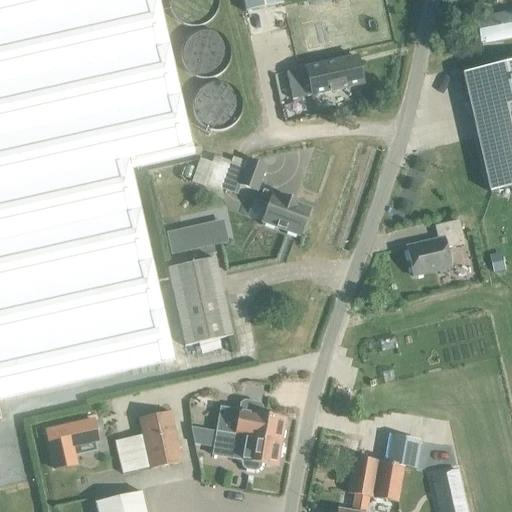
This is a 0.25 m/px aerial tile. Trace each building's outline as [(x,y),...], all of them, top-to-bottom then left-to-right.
[(0,0),(0,400),(174,361),(131,170),(193,156),(158,0),(0,0)] [(221,2),(221,1),(221,0),(173,0),(173,1),(174,8),(176,13),(180,18),(184,22),(187,23),(192,25),(196,25),(202,25),(206,24),(211,21),(214,19),(217,15),(219,11),(221,7),(221,2)] [(283,5),(281,0),(241,0),(244,13),(283,5)] [(480,45),(511,39),(511,12),(475,20),(480,45)] [(233,55),(233,54),(233,49),(231,44),(229,39),(226,36),(219,31),(214,30),(210,29),(205,30),(200,31),(193,35),(190,38),(187,43),(185,47),(184,52),(184,57),(186,61),(190,69),(193,73),(197,76),(203,78),(207,78),(212,78),(217,77),(225,73),(228,69),(231,64),(233,60),(233,55)] [(357,63),(356,59),(356,58),(297,71),(285,73),(292,100),(312,96),(362,85),(357,63)] [(489,193),(511,188),(511,62),(462,74),(489,193)] [(244,107),(244,105),(243,97),(240,92),(238,89),(234,85),(229,83),(223,81),(219,81),(216,81),(210,83),(207,84),(202,88),(199,92),(197,96),(195,101),(195,106),(195,109),(196,114),(198,118),(201,122),(208,128),(213,130),(217,130),(223,130),(228,129),(232,127),(236,124),(241,117),(243,111),(244,107)] [(247,164),(231,159),(221,189),(235,194),(239,185),(256,192),(264,167),(248,161),(247,164)] [(262,191),(258,202),(267,205),(261,223),(299,237),(308,210),(295,205),(295,203),(282,198),(282,200),(272,196),(273,194),(262,191)] [(166,232),(171,254),(228,242),(223,220),(166,232)] [(464,245),(458,221),(434,227),(437,241),(406,248),(412,277),(449,269),(445,249),(464,245)] [(500,254),(489,257),(493,273),(504,271),(500,254)] [(184,348),(231,337),(214,259),(167,270),(184,348)] [(425,437),(428,422),(423,421),(426,399),(369,389),(354,476),(350,476),(347,494),(354,496),(367,498),(396,503),(402,468),(414,470),(420,436),(425,437)] [(219,408),(215,433),(279,443),(280,440),(282,439),(283,433),(281,430),(283,419),(260,415),(261,408),(258,405),(243,402),(239,405),(238,412),(219,408)] [(149,471),(180,464),(169,413),(138,420),(149,471)] [(70,447),(94,442),(98,441),(93,421),(46,432),(55,471),(75,467),(73,457),(70,447)] [(279,443),(215,433),(211,456),(242,461),(241,464),(242,468),(245,470),(253,471),(257,470),(259,467),(259,464),(275,467),(277,456),(279,454),(280,448),(279,446),(279,443)] [(465,511),(456,471),(431,477),(438,511),(465,511)] [(95,511),(145,511),(141,493),(93,504),(95,511)] [(364,511),(367,498),(354,496),(351,511),(343,511),(337,511),(336,511),(364,511)]
